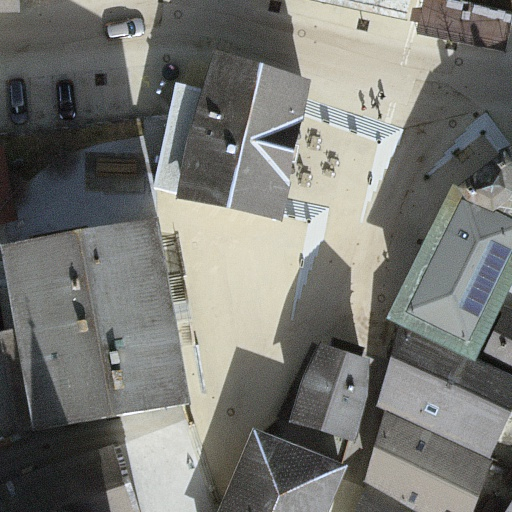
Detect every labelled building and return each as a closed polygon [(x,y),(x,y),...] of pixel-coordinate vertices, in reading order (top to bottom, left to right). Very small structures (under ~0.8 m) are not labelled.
[(0,0),(0,19),(23,18),(23,0),(0,0)] [(331,0),(420,21),(423,0),(331,0)] [(451,0),(436,0),(435,30),(507,33),(509,3),(451,0)] [(297,225),(324,84),(224,57),(190,195),(297,225)] [(0,184),(14,183),(9,143),(0,144),(0,184)] [(511,215),(483,203),(431,315),(490,343),(511,295),(511,215)] [(183,224),(3,257),(44,438),(216,412),(183,224)] [(511,376),(402,327),(376,406),(385,409),(491,458),(511,409),(511,376)] [(377,360),(317,341),(289,422),(354,440),(377,360)] [(511,347),(500,368),(511,374),(511,347)] [(0,352),(0,398),(15,393),(0,352)] [(385,409),(364,481),(419,511),(472,511),(491,458),(385,409)] [(339,511),(357,469),(264,433),(232,511),(339,511)] [(398,511),(376,499),(368,511),(398,511)]
